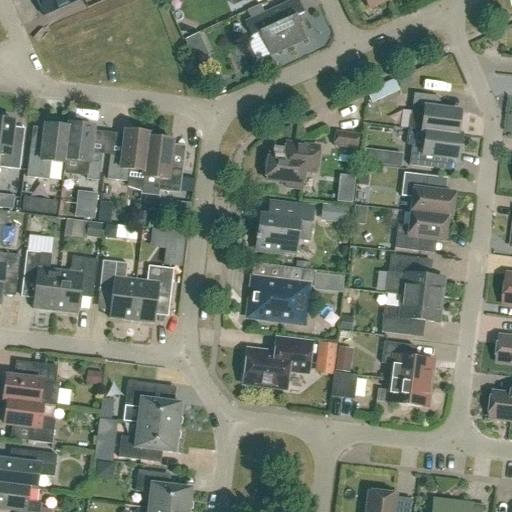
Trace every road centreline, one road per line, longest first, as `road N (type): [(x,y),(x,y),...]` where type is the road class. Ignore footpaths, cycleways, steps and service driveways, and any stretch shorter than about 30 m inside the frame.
road 1 (residential): [(455,444),(494,121),(443,8)]
road 2 (residential): [(215,118),(185,357)]
road 3 (residential): [(185,357),(0,337)]
road 4 (residential): [(215,118),(191,105),(39,91)]
road 5 (residential): [(349,49),(215,118)]
road 6 (residential): [(455,444),(331,431)]
